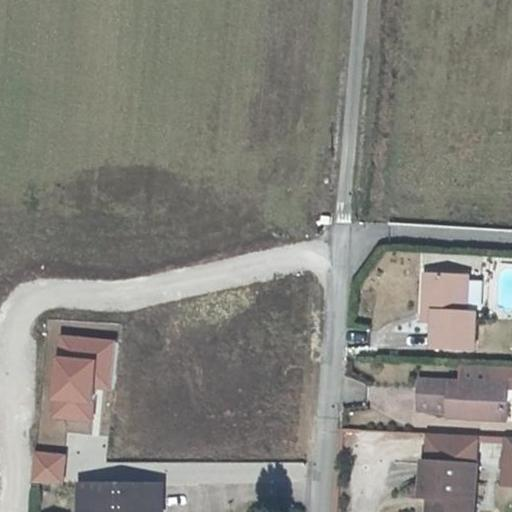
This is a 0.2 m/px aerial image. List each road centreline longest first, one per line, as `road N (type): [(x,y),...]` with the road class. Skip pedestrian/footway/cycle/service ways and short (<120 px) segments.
road 1 (unclassified): [(357,0),(318,511)]
road 2 (unknown): [(338,250),(413,239),(511,244)]
